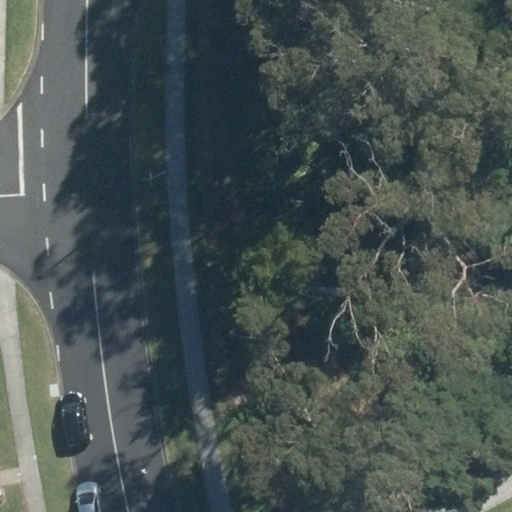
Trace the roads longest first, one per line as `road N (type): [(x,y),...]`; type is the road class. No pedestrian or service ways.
road 1 (residential): [(82,187),(132,511)]
road 2 (residential): [(100,0),(82,187)]
